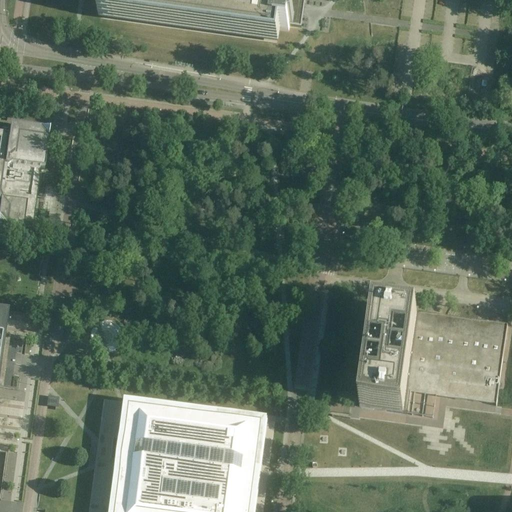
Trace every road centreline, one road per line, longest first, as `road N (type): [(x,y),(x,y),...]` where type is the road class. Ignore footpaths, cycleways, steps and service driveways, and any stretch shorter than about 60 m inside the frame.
road 1 (residential): [(87,77),(28,511)]
road 2 (tertiary): [(511,133),(260,96)]
road 3 (tertiary): [(260,96),(89,63)]
road 4 (tertiary): [(87,77),(260,96)]
